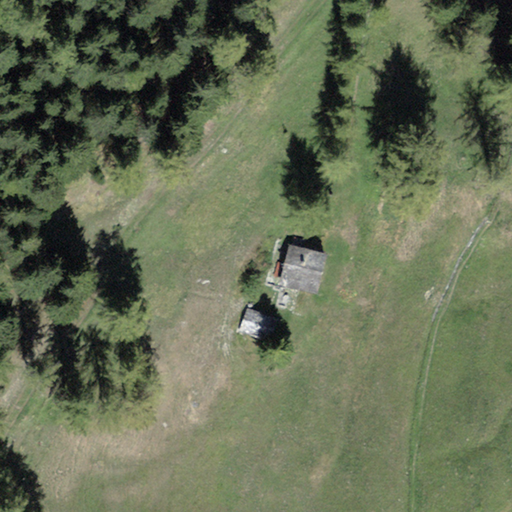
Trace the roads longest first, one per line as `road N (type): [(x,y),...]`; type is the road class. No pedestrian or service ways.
road 1 (track): [(313,0),(174,216),(0,435)]
road 2 (track): [(373,0),(348,146)]
